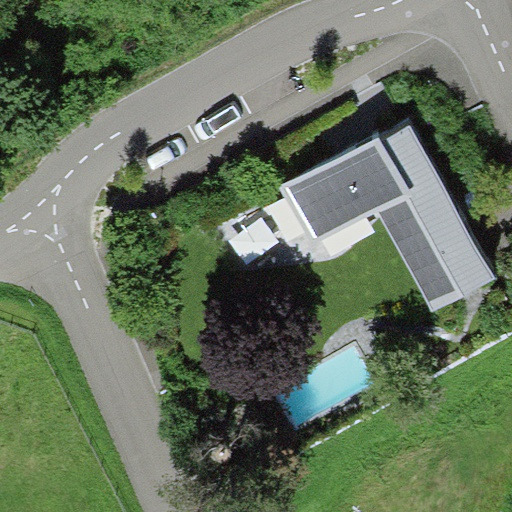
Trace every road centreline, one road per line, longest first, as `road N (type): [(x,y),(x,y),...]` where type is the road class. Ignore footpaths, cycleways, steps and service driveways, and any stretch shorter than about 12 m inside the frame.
road 1 (residential): [(62,202),(421,0)]
road 2 (residential): [(192,511),(62,202)]
